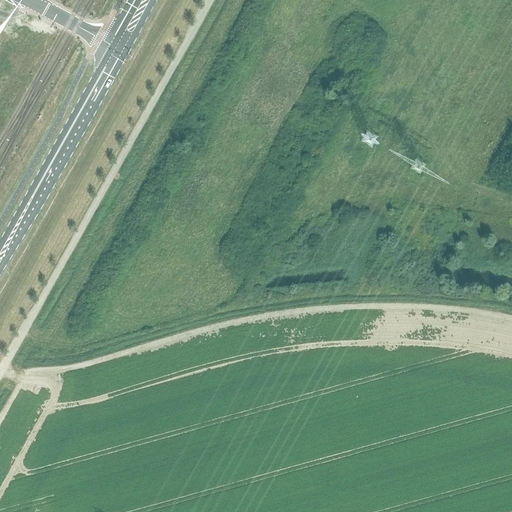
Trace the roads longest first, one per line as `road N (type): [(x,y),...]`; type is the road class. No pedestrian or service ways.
road 1 (unclassified): [(0,378),(210,0)]
road 2 (tertiary): [(0,257),(116,48)]
